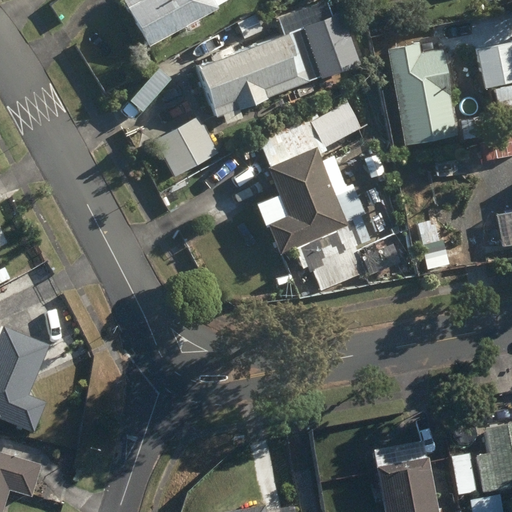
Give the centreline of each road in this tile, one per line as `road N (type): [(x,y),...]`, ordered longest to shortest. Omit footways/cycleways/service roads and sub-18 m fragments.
road 1 (residential): [(0,59),(144,308),(157,391)]
road 2 (residential): [(157,391),(511,324)]
road 3 (residential): [(120,511),(157,391)]
